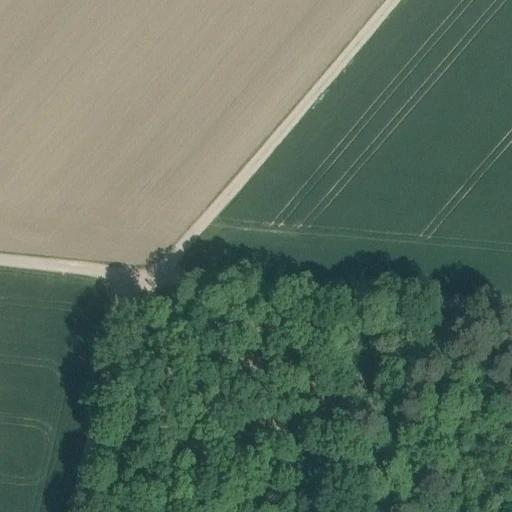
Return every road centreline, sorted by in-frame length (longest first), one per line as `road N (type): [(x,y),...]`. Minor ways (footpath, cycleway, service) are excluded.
road 1 (track): [(153,278),(395,0)]
road 2 (unclassified): [(153,278),(511,307)]
road 3 (unclassified): [(153,278),(120,330),(76,511)]
road 4 (unclassified): [(0,262),(153,278)]
